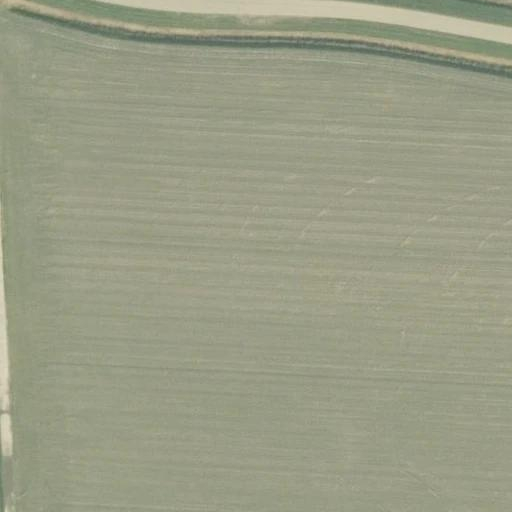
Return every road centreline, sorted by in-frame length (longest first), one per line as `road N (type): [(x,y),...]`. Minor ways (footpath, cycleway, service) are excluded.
road 1 (unclassified): [(125,0),(372,11),(511,36)]
road 2 (unclassified): [(9,511),(0,353)]
